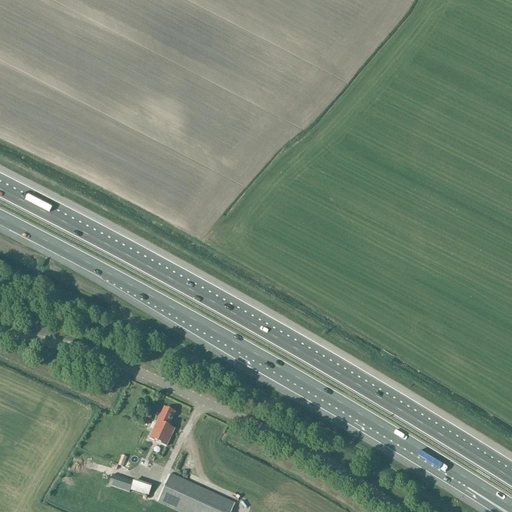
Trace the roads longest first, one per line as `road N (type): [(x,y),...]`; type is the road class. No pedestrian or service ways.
road 1 (motorway): [(511,479),(245,320),(0,189)]
road 2 (motorway): [(0,219),(237,343),(469,481)]
road 3 (tertiary): [(402,511),(318,458),(202,401),(95,354),(0,330)]
